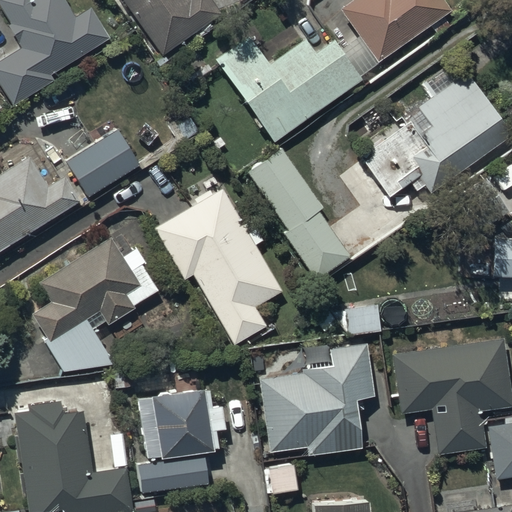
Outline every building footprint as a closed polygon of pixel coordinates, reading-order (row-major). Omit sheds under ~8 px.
[(0,42),(0,58),(9,71),(100,11),(93,0),(7,0),(25,26),(0,42)] [(138,0),(156,26),(195,0),(138,0)] [(342,0),(371,38),(422,0),(342,0)] [(269,113),(349,54),(313,5),(265,40),(247,16),(214,39),(269,113)] [(435,165),(510,117),(464,46),(424,72),(449,110),(414,133),(435,165)] [(140,159),(117,124),(65,155),(87,191),(140,159)] [(0,224),(76,179),(56,147),(35,160),(21,136),(0,148),(0,224)] [(279,141),(246,165),(286,222),(281,226),(316,275),(350,251),(317,204),(321,202),(279,141)] [(178,254),(187,249),(228,322),(262,303),(252,285),(276,271),(218,167),(151,204),(178,254)] [(472,228),(506,205),(489,178),(454,201),(472,228)] [(93,211),(26,260),(41,280),(24,293),(41,316),(84,284),(98,303),(123,285),(114,274),(131,262),(93,211)] [(420,244),(407,224),(388,238),(401,257),(420,244)] [(493,283),(511,282),(511,242),(492,243),(493,283)] [(377,301),(344,304),(346,329),(379,326),(377,301)] [(0,308),(0,331),(10,326),(0,308)] [(394,354),(400,414),(433,411),(437,452),(482,447),(478,407),(506,404),(500,343),(394,354)] [(269,378),(275,449),(362,441),(357,397),(373,395),(369,349),(312,354),(314,374),(269,378)] [(133,378),(142,441),(217,429),(207,366),(133,378)] [(20,511),(97,511),(128,509),(125,470),(91,473),(84,408),(58,410),(57,403),(10,408),(20,511)] [(503,422),(485,424),(493,477),(511,474),(511,415),(502,417),(503,422)] [(202,457),(139,465),(143,494),(206,485),(202,457)] [(294,459),(268,462),(270,488),(297,485),(294,459)] [(361,511),(361,497),(307,499),(308,511),(361,511)]
